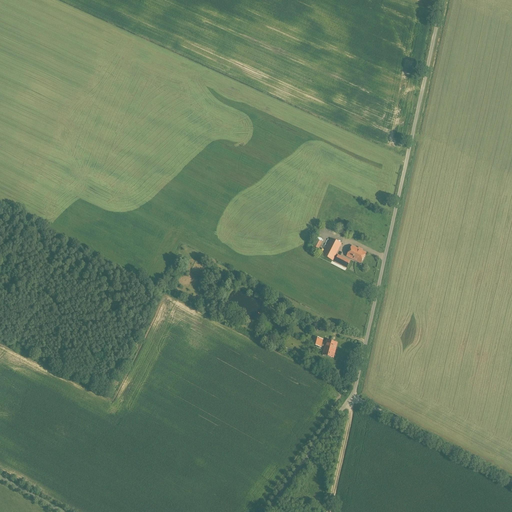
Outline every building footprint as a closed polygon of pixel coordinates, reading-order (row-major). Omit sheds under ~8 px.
[(310,249),(317,253),(322,243),(315,239),(310,249)] [(322,256),(333,261),(341,244),(331,239),(322,256)] [(352,246),(347,257),(361,264),(366,253),(352,246)] [(338,255),(335,263),(343,267),(346,259),(338,255)] [(322,355),(333,358),(337,343),(326,340),(326,343),(322,342),(323,339),(313,337),(311,345),(321,347),(321,346),(325,347),(324,351),(323,351),(322,355)]
